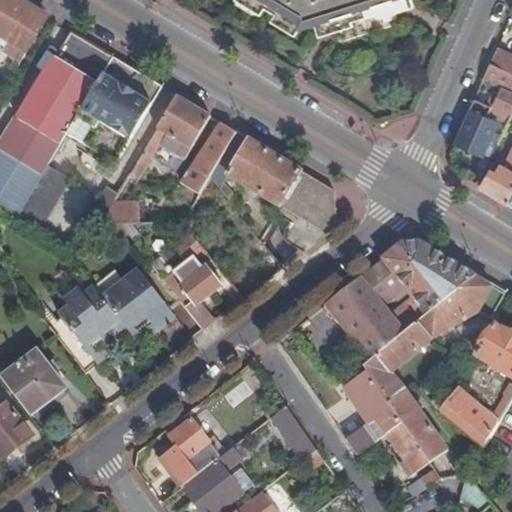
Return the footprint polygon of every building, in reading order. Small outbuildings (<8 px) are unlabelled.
[(23,4),(15,0),(0,0),(0,37),(10,43),(4,53),(21,64),(48,20),(23,4)] [(269,6),(259,0),(239,0),(238,3),(264,17),(269,10),(267,10),(269,6)] [(259,0),(269,6),(267,10),(269,10),(280,16),(292,23),(295,17),(301,21),(304,28),(320,24),(332,19),(334,27),(357,20),(381,12),(401,5),(399,0),(259,0)] [(415,5),(413,0),(399,0),(401,5),(381,12),(382,17),(415,5)] [(292,23),(280,16),(276,23),(300,36),(304,28),(301,21),(295,17),(292,23)] [(332,19),(320,24),(323,36),(357,25),(357,20),(334,27),(332,19)] [(87,43),(72,34),(10,138),(0,154),(0,211),(17,222),(49,168),(68,135),(114,59),(87,43)] [(511,53),(501,49),(493,65),(511,73),(511,53)] [(151,82),(114,59),(68,135),(118,165),(163,89),(151,82)] [(511,112),(511,73),(493,65),(487,79),(505,88),(498,106),(511,112)] [(203,113),(178,98),(132,176),(140,181),(168,136),(184,145),(177,156),(186,161),(213,119),(203,113)] [(473,110),(458,145),(486,157),(501,123),(490,117),(493,111),(476,103),(473,110)] [(231,129),(222,124),(197,167),(212,176),(238,133),(231,129)] [(269,153),(238,133),(212,176),(235,206),(240,202),(225,184),(230,175),(299,218),(328,236),(338,227),(336,193),(323,185),(269,153)] [(492,193),(510,204),(511,199),(511,159),(508,168),(504,166),(498,175),(493,172),(484,188),(492,193)] [(212,176),(197,167),(185,186),(202,195),(212,176)] [(49,168),(17,222),(41,236),(73,181),(49,168)] [(78,226),(87,238),(100,227),(115,205),(122,194),(110,186),(95,212),(78,226)] [(193,210),(198,202),(192,199),(187,207),(193,210)] [(115,205),(100,227),(123,226),(155,224),(153,203),(115,205)] [(123,226),(100,227),(114,246),(129,234),(123,226)] [(404,245),(327,306),(358,345),(364,341),(376,358),(403,337),(476,278),(449,261),(421,244),(404,245)] [(175,292),(187,309),(193,304),(196,307),(224,285),(209,266),(206,268),(198,258),(178,273),(186,284),(175,292)] [(160,311),(164,303),(138,270),(123,282),(103,298),(122,321),(130,332),(134,336),(154,321),(151,317),(160,311)] [(116,272),(95,288),(103,298),(123,282),(116,272)] [(173,275),(166,281),(169,285),(177,280),(173,275)] [(376,358),(364,367),(368,373),(404,425),(430,463),(449,450),(404,389),(390,375),(431,341),(480,312),(492,319),(506,296),(494,288),(476,278),(403,337),(376,358)] [(95,288),(95,287),(85,295),(80,289),(66,300),(71,306),(59,315),(94,359),(114,344),(105,334),(122,321),(103,298),(95,288)] [(134,336),(142,348),(177,320),(164,303),(160,311),(151,317),(154,321),(134,336)] [(105,334),(114,344),(130,332),(122,321),(105,334)] [(511,335),(495,326),(489,336),(483,332),(477,343),(483,346),(477,357),(511,377),(511,335)] [(114,344),(94,359),(99,367),(119,351),(114,344)] [(3,378),(33,417),(68,389),(38,351),(3,378)] [(371,411),(388,436),(404,425),(368,373),(346,391),(357,405),(358,405),(365,415),(371,411)] [(245,383),(225,394),(232,407),(252,396),(245,383)] [(508,409),(511,402),(511,386),(510,386),(505,396),(507,397),(505,402),(503,401),(501,405),(508,409)] [(441,413),(483,449),(500,423),(460,390),(441,413)] [(9,403),(0,409),(0,456),(2,458),(19,445),(15,440),(29,429),(9,403)] [(317,451),(287,408),(272,419),(295,452),(269,472),(277,482),(308,458),(317,451)] [(344,415),(335,421),(359,457),(382,440),(370,424),(369,425),(362,415),(350,424),(344,415)] [(160,461),(183,490),(185,488),(222,459),(192,420),(171,437),(178,447),(160,461)] [(404,425),(388,436),(405,460),(402,462),(412,476),(430,463),(404,425)] [(222,459),(185,488),(203,511),(220,511),(243,495),(226,474),(242,461),(234,450),(222,459)] [(323,459),(317,451),(308,458),(313,466),(323,459)] [(408,490),(414,498),(442,481),(436,472),(408,490)] [(486,511),(492,507),(467,477),(460,501),(471,506),(476,511),(486,511)] [(278,511),(264,493),(238,511),(278,511)]
